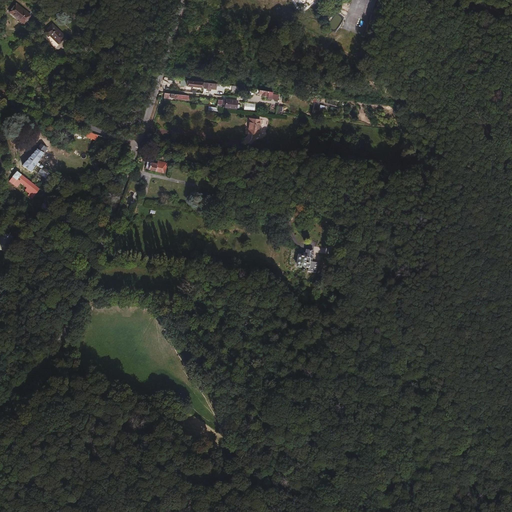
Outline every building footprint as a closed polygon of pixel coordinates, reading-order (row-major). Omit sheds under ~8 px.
[(16,5),(10,12),(24,23),(30,16),(16,5)] [(358,13),(355,13),(352,13),(350,15),(348,17),(346,20),(346,23),(347,26),(349,28),(351,30),(354,31),(357,31),(360,30),(363,28),(364,26),(365,23),(364,20),(363,17),(361,15),(358,13)] [(52,24),(44,32),(49,36),(50,36),(59,44),(65,37),(52,25),(52,24)] [(49,36),(44,32),(43,31),(40,34),(56,49),(59,45),(58,45),(59,44),(50,36),(49,36)] [(259,95),(267,96),(267,99),(272,99),(272,98),(274,98),(275,94),(272,94),(273,92),(257,90),(256,93),(259,93),(259,95)] [(261,120),(250,119),(248,135),(259,136),(261,120)] [(49,150),(41,143),(37,149),(36,148),(23,165),(32,172),(33,170),(37,165),(39,163),(49,150)] [(145,168),(156,171),(158,164),(153,162),(154,160),(151,159),(150,162),(147,161),(145,168)] [(158,164),(156,171),(166,173),(168,163),(158,161),(158,164)] [(49,171),(39,163),(37,165),(47,174),(49,171)] [(47,174),(37,165),(33,170),(44,179),(48,174),(47,174)] [(14,185),(18,181),(28,189),(32,183),(25,177),(22,175),(18,171),(10,181),(14,185)] [(28,189),(18,181),(14,185),(24,193),(26,191),(28,189)] [(31,199),(39,189),(32,183),(28,189),(26,191),(29,194),(28,196),(31,199)] [(39,206),(44,211),(50,205),(44,200),(39,206)] [(69,221),(66,224),(79,234),(82,231),(69,221)] [(5,233),(0,242),(0,243),(9,247),(13,238),(5,233)] [(339,247),(329,245),(328,253),(338,254),(339,247)] [(316,273),(317,262),(314,262),(314,258),(312,258),(313,251),(307,250),(306,257),(298,256),(297,266),(308,268),(307,272),(309,272),(309,274),(313,275),(314,272),(316,273)] [(230,469),(233,465),(225,459),(222,464),(230,469)]
